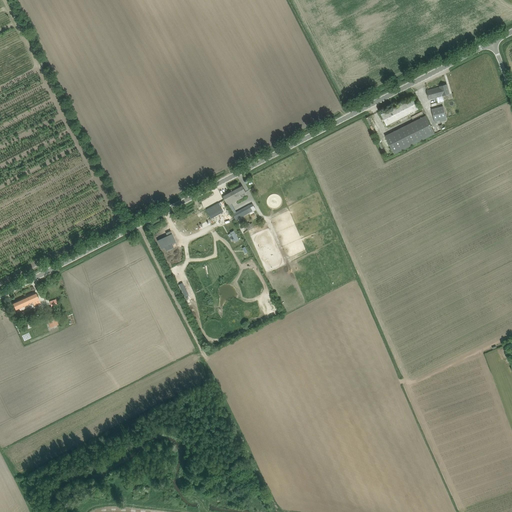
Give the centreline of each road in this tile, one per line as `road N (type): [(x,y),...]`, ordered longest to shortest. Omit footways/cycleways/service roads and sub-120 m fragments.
road 1 (unclassified): [(0,295),(493,41)]
road 2 (track): [(45,511),(60,480),(159,434),(178,438),(181,483),(201,499),(203,511)]
road 3 (track): [(137,224),(207,358)]
